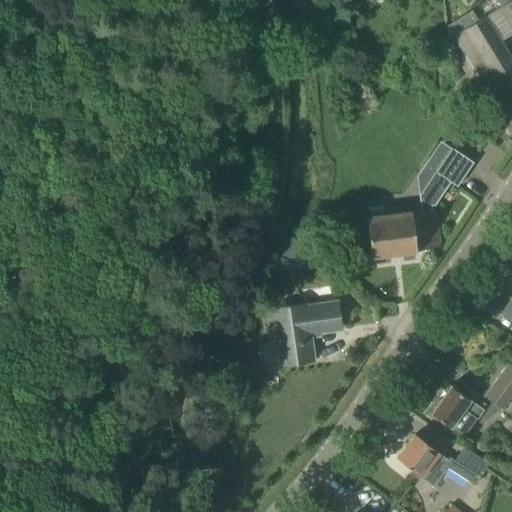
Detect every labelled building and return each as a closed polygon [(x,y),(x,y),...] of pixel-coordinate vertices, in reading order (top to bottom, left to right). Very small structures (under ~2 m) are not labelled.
[(468,26),(453,36),(463,53),(477,77),(499,90),(511,82),(511,58),(511,57),(500,39),(511,32),(511,0),(508,0),(498,7),(485,15),(468,26)] [(477,77),(463,53),(455,57),(470,82),(477,77)] [(419,193),(421,211),(366,218),(371,255),(440,247),(436,209),(431,209),(431,205),(435,205),(450,181),(457,186),(473,162),(450,146),(419,193)] [(279,264),(314,263),(314,237),(278,238),(279,264)] [(511,298),(503,311),(511,318),(511,298)] [(272,309),(280,365),(312,359),(308,333),(340,328),(335,301),(304,306),(304,304),(272,309)] [(485,397),(501,409),(510,397),(511,398),(511,366),(510,365),(485,397)] [(464,408),(477,417),(483,409),(470,400),(470,399),(450,385),(431,412),(451,426),(464,408)] [(441,468),(448,459),(437,452),(438,451),(415,433),(396,457),(433,485),(444,470),(441,468)] [(481,477),(490,465),(465,446),(454,460),(481,477)]
